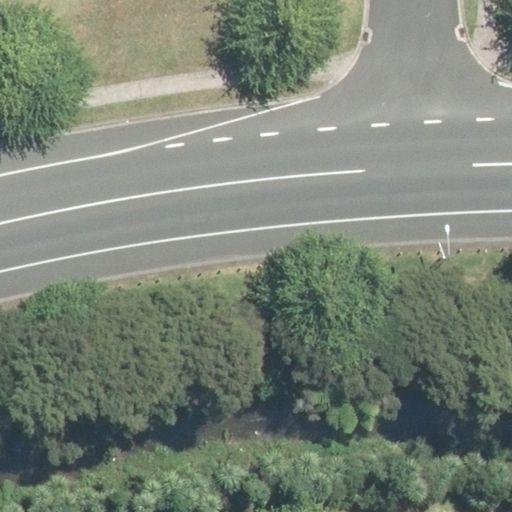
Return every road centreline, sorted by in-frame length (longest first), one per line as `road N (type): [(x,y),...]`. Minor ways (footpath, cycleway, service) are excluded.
road 1 (tertiary): [(0,226),(418,156)]
road 2 (residential): [(412,0),(418,156)]
